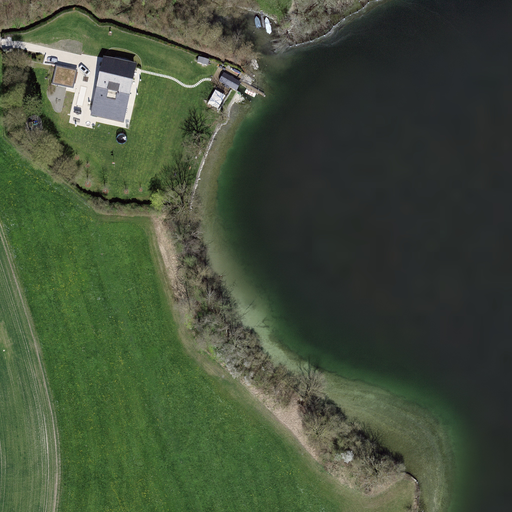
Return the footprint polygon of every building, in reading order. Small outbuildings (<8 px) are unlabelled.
[(105,37),(88,29),(83,42),(99,49),(105,37)] [(72,90),(76,73),(56,68),(52,86),(72,90)] [(138,73),(117,71),(113,118),(134,120),(138,73)] [(238,92),(242,84),(223,74),(219,81),(238,92)] [(211,93),(207,90),(200,101),(207,105),(215,92),(224,98),(228,92),(217,84),(211,93)] [(215,94),(208,107),(218,113),(226,100),(215,94)]
